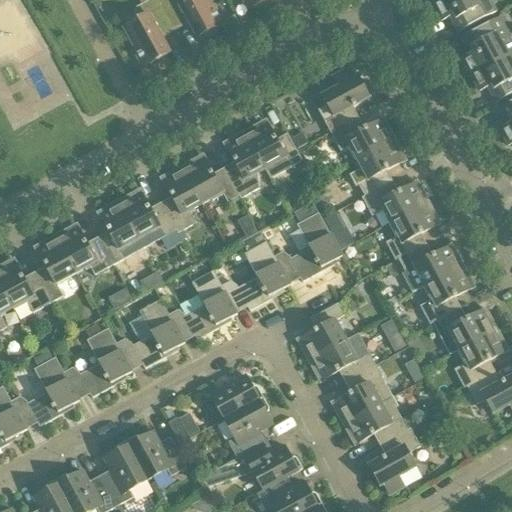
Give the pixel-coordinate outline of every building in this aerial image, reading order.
[(172,25),(157,0),(150,0),(135,9),(133,14),(137,21),(124,28),(122,23),(121,24),(133,47),(132,48),(141,65),(143,64),(145,67),(169,54),(158,33),(172,25)] [(157,0),(172,25),(186,17),(197,38),(222,25),(220,21),(222,20),(212,4),(211,5),(208,0),(157,0)] [(242,0),(246,7),(248,6),(250,9),(266,0),(242,0)] [(451,21),(458,33),(496,12),(489,0),(440,0),(431,5),(441,22),(453,16),(455,19),(451,21)] [(461,59),(470,76),(508,55),(502,43),(510,39),(499,18),(461,39),(467,51),(471,49),(473,52),(461,59)] [(511,62),(508,55),(470,76),(479,93),(491,86),(493,90),(489,92),(495,103),(511,94),(511,62)] [(323,121),(329,133),(354,120),(348,109),(368,98),(357,77),(354,79),(348,68),(332,77),(338,87),(321,96),(326,105),(317,110),(323,121)] [(498,129),(508,147),(511,144),(511,102),(499,109),(505,121),(508,119),(510,123),(498,129)] [(352,152),(356,160),(391,141),(386,131),(388,130),(383,119),(360,131),(354,120),(329,133),(340,153),(348,149),(350,153),(352,152)] [(266,124),(245,135),(265,171),(270,180),(301,163),(288,138),(277,144),(266,124)] [(308,144),(303,134),(292,140),(298,150),(308,144)] [(236,167),(225,173),(241,202),(242,201),(241,200),(259,190),(257,177),(256,175),(265,171),(245,135),(225,147),(236,167)] [(357,185),(364,198),(389,185),(382,173),(403,162),(391,141),(356,160),(361,169),(349,175),(355,187),(357,185)] [(203,159),(182,170),(202,205),(210,201),(211,202),(222,196),(226,204),(229,203),(231,207),(241,202),(225,173),(214,179),(203,159)] [(173,202),(162,208),(175,232),(176,232),(178,235),(196,225),(190,214),(194,212),(193,210),(202,205),(182,170),(161,181),(173,202)] [(386,216),(391,224),(426,205),(420,195),(423,194),(417,183),(394,195),(389,185),(364,198),(362,199),(372,218),(382,213),(384,217),(386,216)] [(140,193),(119,205),(138,240),(147,235),(148,237),(154,234),(158,242),(175,232),(162,208),(151,214),(140,193)] [(110,237),(99,242),(112,267),(124,260),(120,253),(131,247),(130,245),(138,240),(119,205),(98,216),(110,237)] [(386,244),(396,263),(423,248),(417,237),(437,226),(426,205),(391,224),(395,233),(393,234),(396,239),(386,244)] [(337,213),(323,221),(332,236),(346,229),(337,213)] [(282,253),(273,258),(273,259),(287,284),(298,278),(302,284),(324,272),(322,269),(342,258),(326,229),(322,222),(318,214),(296,227),(309,250),(290,261),(288,258),(282,253)] [(262,220),(254,224),(258,232),(266,228),(262,220)] [(77,228),(56,240),(75,275),(84,270),(85,272),(90,269),(94,277),(112,267),(99,242),(88,248),(77,228)] [(46,271),(36,277),(51,305),(63,298),(57,287),(68,281),(67,279),(75,275),(56,240),(35,251),(46,271)] [(230,283),(221,287),(220,288),(234,313),(235,313),(246,307),(249,313),(271,301),(269,298),(289,287),(287,284),(273,259),(273,258),(265,243),(243,256),(256,279),(237,290),(235,287),(230,283)] [(425,288),(460,269),(455,259),(457,258),(451,247),(429,259),(423,248),(396,263),(390,266),(396,278),(402,275),(412,295),(425,288)] [(14,263),(0,270),(0,287),(12,310),(21,305),(22,307),(27,304),(33,315),(51,305),(36,277),(25,283),(14,263)] [(432,325),(457,312),(451,301),(474,289),(468,278),(465,279),(460,269),(425,288),(429,297),(428,298),(430,302),(420,308),(430,326),(432,325)] [(177,312),(168,316),(168,317),(182,342),(193,336),(196,342),(218,330),(217,327),(236,316),(235,313),(234,313),(220,288),(221,287),(213,272),(190,285),(203,308),(184,319),(183,316),(177,312)] [(0,333),(7,329),(1,318),(5,316),(4,314),(12,310),(0,287),(0,333)] [(124,341),(115,345),(115,346),(129,371),(140,365),(144,371),(166,359),(164,356),(184,345),(182,342),(168,317),(168,316),(160,301),(138,314),(151,337),(131,348),(130,345),(124,341)] [(299,340),(310,361),(345,341),(341,333),(342,332),(336,321),(344,317),(337,304),(313,318),(319,329),(299,340)] [(463,323),(457,312),(432,325),(449,357),(459,352),(494,333),(489,323),(491,321),(485,310),(463,323)] [(72,370),(63,374),(62,375),(76,400),(77,400),(87,394),(91,400),(113,388),(111,385),(131,374),(129,371),(115,346),(115,345),(107,330),(101,334),(97,326),(85,333),(89,340),(85,343),(98,366),(79,377),(77,374),(72,370)] [(464,390),(467,388),(491,375),(485,364),(508,352),(502,341),(500,343),(494,333),(459,352),(464,360),(462,361),(464,365),(454,371),(464,390)] [(401,334),(389,340),(396,352),(407,346),(401,334)] [(342,370),(348,381),(375,366),(369,355),(358,361),(352,349),(350,350),(345,341),(310,361),(322,381),(342,370)] [(19,399),(10,404),(9,404),(23,429),(24,429),(35,423),(38,429),(60,417),(58,414),(78,403),(77,400),(76,400),(62,375),(63,374),(54,359),(53,360),(48,352),(34,361),(38,368),(32,372),(45,395),(26,406),(25,403),(19,399)] [(342,412),(348,422),(392,398),(375,366),(348,381),(354,392),(334,403),(340,414),(342,412)] [(420,369),(411,375),(416,384),(425,378),(420,369)] [(511,377),(497,386),(491,375),(467,388),(476,407),(484,403),(487,407),(488,406),(493,415),(510,407),(511,410),(511,377)] [(210,396),(224,421),(263,400),(258,390),(256,389),(254,388),(252,389),(245,377),(210,396)] [(9,404),(10,404),(2,389),(0,389),(0,450),(8,446),(6,443),(26,432),(24,429),(23,429),(9,404)] [(377,433),(383,444),(407,431),(395,410),(398,408),(392,398),(348,422),(353,432),(351,434),(356,445),(377,433)] [(236,460),(237,461),(263,446),(257,436),(273,427),(266,415),(268,412),(268,411),(268,410),(268,408),(263,400),(224,421),(235,441),(228,445),(236,460)] [(415,416),(405,421),(410,429),(419,424),(415,416)] [(168,425),(180,446),(190,440),(179,419),(168,425)] [(410,429),(407,431),(383,444),(388,455),(368,466),(380,487),(383,486),(389,496),(421,479),(410,459),(412,458),(410,454),(420,448),(410,429)] [(136,438),(127,442),(148,483),(167,473),(171,479),(187,470),(173,443),(162,449),(154,433),(142,439),(141,438),(137,437),(136,438)] [(112,475),(102,481),(117,508),(133,499),(129,493),(148,483),(127,442),(117,448),(116,449),(115,452),(115,453),(115,454),(104,461),(112,475)] [(285,449),(269,458),(263,446),(237,461),(236,460),(202,480),(207,490),(246,477),(253,474),(263,493),(282,482),(283,482),(303,471),(297,460),(295,459),(293,459),(291,459),(285,449)] [(65,477),(56,482),(72,511),(94,511),(96,511),(110,511),(117,508),(102,481),(91,487),(82,471),(72,477),(66,476),(65,477)] [(39,511),(72,511),(56,482),(46,487),(45,488),(45,489),(45,490),(46,492),(33,499),(39,511)] [(266,511),(272,509),(273,511),(310,511),(321,506),(316,496),(315,495),(313,494),(312,494),(310,495),(305,485),(289,493),(283,482),(282,482),(263,493),(256,496),(264,511),(266,511)]
